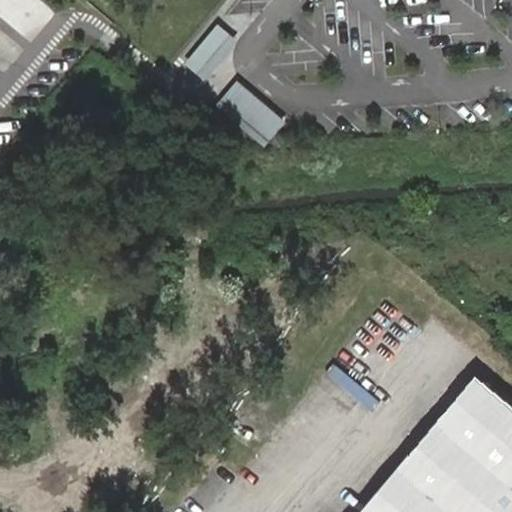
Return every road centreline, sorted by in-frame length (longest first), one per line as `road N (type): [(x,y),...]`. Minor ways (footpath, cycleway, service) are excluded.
road 1 (unknown): [(243,51),(202,54),(116,0)]
road 2 (unknown): [(83,0),(0,96)]
